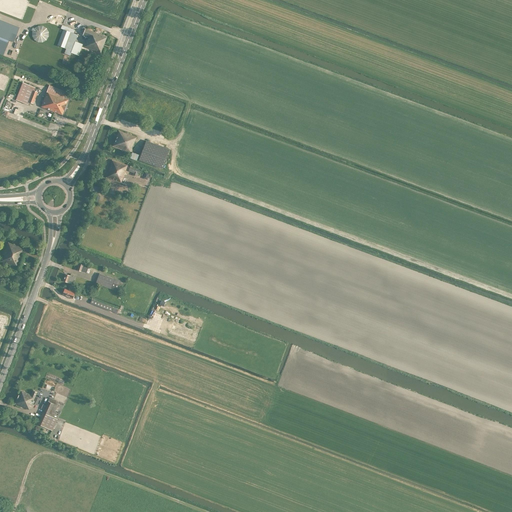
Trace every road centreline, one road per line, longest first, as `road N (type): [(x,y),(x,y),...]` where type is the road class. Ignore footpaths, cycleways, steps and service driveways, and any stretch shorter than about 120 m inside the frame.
road 1 (primary): [(80,163),(142,0)]
road 2 (secondary): [(0,382),(52,243)]
